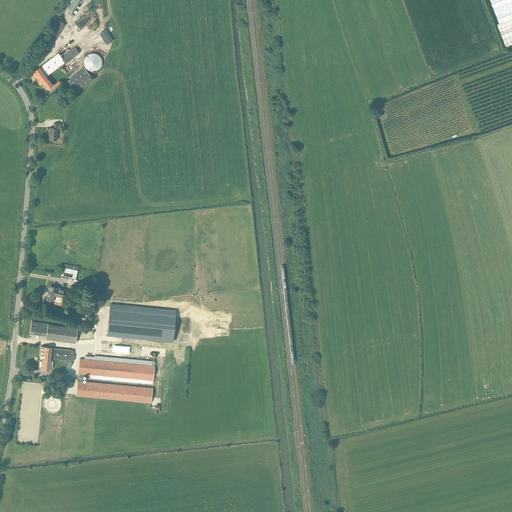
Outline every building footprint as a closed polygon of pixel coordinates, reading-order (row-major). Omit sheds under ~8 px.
[(67,0),(63,7),(73,14),(81,0),(67,0)] [(511,0),(490,0),(499,23),(497,24),(506,47),(511,44),(511,0)] [(36,53),(44,58),(66,24),(58,19),(36,53)] [(43,83),(48,89),(53,85),(48,79),(47,76),(64,63),(65,64),(80,53),(75,47),(62,58),(58,53),(40,67),(39,67),(31,73),(40,85),(43,83)] [(93,79),(85,69),(69,81),(77,92),(93,79)] [(59,80),(54,84),(58,89),(63,86),(59,80)] [(56,105),(46,108),(49,114),(58,111),(56,105)] [(49,139),(57,140),(58,129),(60,129),(61,124),(53,123),(53,128),(50,128),(49,139)] [(77,271),(63,267),(61,275),(75,279),(77,271)] [(45,301),(54,304),(56,296),(63,298),(66,290),(49,285),(48,291),(45,301)] [(107,335),(173,341),(176,310),(110,304),(107,335)] [(89,324),(92,312),(87,311),(85,318),(74,315),(73,320),(89,324)] [(46,339),(75,344),(78,329),(32,321),(30,333),(46,336),(46,339)] [(127,344),(128,338),(107,337),(106,341),(103,341),(102,350),(135,353),(136,344),(127,344)] [(41,369),(50,370),(50,366),(52,366),(53,361),(51,361),(51,359),(74,361),(74,356),(73,355),(74,350),(52,348),(52,347),(41,346),(40,358),(42,358),(42,361),(41,361),(40,362),(39,365),(40,366),(42,366),(41,369)] [(77,395),(151,403),(153,388),(83,382),(83,374),(153,380),(155,366),(154,366),(155,361),(152,360),(152,361),(95,355),(95,357),(85,356),(85,359),(80,359),(77,395)] [(72,363),(70,361),(64,372),(66,373),(72,363)]
